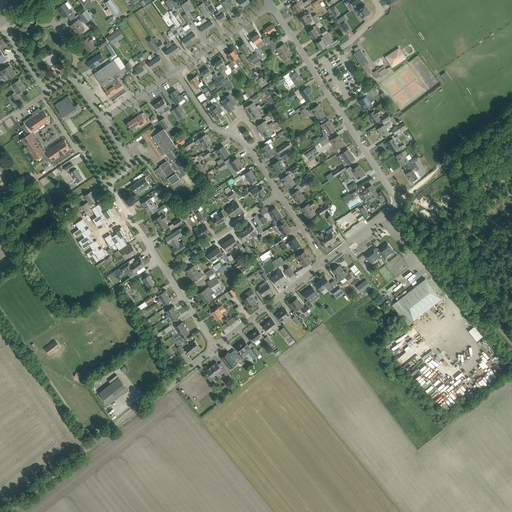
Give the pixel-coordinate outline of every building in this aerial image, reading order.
[(169,0),(166,0),(165,1),(170,9),(173,7),(169,0)] [(181,5),(187,13),(194,9),(188,0),(181,5)] [(220,0),(219,1),(226,11),(235,5),(231,0),(220,0)] [(295,0),(297,2),(292,6),(294,9),(294,10),(295,12),(296,12),(297,12),(301,9),(305,7),(307,9),(312,6),(308,0),(307,0),(303,3),(301,0),(295,0)] [(58,8),(62,12),(61,13),(64,17),(71,12),(69,9),(72,7),(68,1),(65,3),(64,3),(63,4),(62,3),(58,5),(59,7),(58,8)] [(114,15),(119,12),(113,3),(110,6),(107,1),(105,3),(114,15)] [(226,11),(219,1),(223,6),(217,10),(219,12),(215,14),(218,17),(217,17),(220,21),(227,17),(224,13),(226,11)] [(211,14),(203,3),(198,6),(206,17),(211,14)] [(206,6),(211,13),(216,10),(211,3),(206,6)] [(370,13),(365,4),(360,8),(358,6),(354,8),(356,11),(357,10),(362,18),(366,16),(366,17),(370,14),(369,13),(370,13)] [(77,10),(79,14),(86,9),(83,6),(77,10)] [(79,14),(86,23),(92,18),(86,9),(79,14),(80,14),(79,14)] [(310,15),(309,13),(308,11),(301,16),(302,16),(300,18),(304,24),(309,21),(309,22),(313,19),(315,22),(320,19),(316,14),(312,17),(311,15),(310,15)] [(171,19),(178,30),(182,27),(175,16),(171,19)] [(205,17),(202,19),(209,29),(214,25),(211,20),(208,22),(205,17)] [(202,19),(200,21),(202,23),(199,25),(204,33),(209,29),(202,19)] [(73,29),(77,35),(83,31),(86,29),(82,23),(81,24),(78,20),(71,26),(73,29)] [(340,23),(345,32),(350,29),(345,20),(340,23)] [(188,24),(183,28),(185,31),(192,41),(197,37),(188,24)] [(268,32),(269,34),(276,30),(272,24),(266,29),(264,31),(265,33),(268,32)] [(320,31),(316,25),(313,27),(314,28),(309,31),(313,38),(321,33),(323,35),(328,32),(325,28),(320,31)] [(170,29),(176,36),(179,34),(174,26),(170,29)] [(108,37),(112,44),(124,36),(120,30),(115,32),(112,33),(113,34),(108,37)] [(185,31),(182,33),(183,36),(181,37),(186,44),(192,41),(185,31)] [(320,38),(322,40),(316,43),(321,50),(330,44),(332,47),(339,42),(337,39),(334,41),(328,33),(320,38)] [(262,39),(261,38),(258,34),(251,38),(258,48),(265,43),(262,39)] [(82,42),(85,46),(86,47),(89,52),(94,47),(90,42),(94,39),(91,36),(88,38),(82,42)] [(153,39),(160,48),(164,45),(161,41),(160,42),(156,37),(153,39)] [(97,44),(100,49),(108,43),(105,38),(97,44)] [(149,43),(155,52),(159,49),(153,40),(149,43)] [(170,41),(168,43),(174,53),(180,49),(175,42),(172,44),(170,41)] [(174,53),(168,43),(166,44),(167,47),(168,49),(166,51),(169,56),(174,53)] [(249,49),(247,47),(244,43),(239,47),(243,53),(244,53),(246,56),(249,53),(247,50),(249,49)] [(271,48),(273,51),(276,49),(283,60),(286,59),(290,57),(290,56),(292,55),(284,43),(279,47),(276,44),(271,48)] [(354,54),(369,77),(370,76),(369,75),(372,73),(376,78),(379,76),(381,77),(388,72),(384,65),(373,72),(367,64),(369,62),(359,47),(358,46),(354,49),(356,52),(354,54)] [(399,47),(385,56),(392,67),(406,58),(399,47)] [(257,48),(254,50),(261,59),(264,57),(257,48)] [(230,58),(229,59),(233,65),(238,62),(239,65),(242,63),(240,60),(241,59),(237,53),(236,54),(233,51),(228,54),(230,58)] [(100,53),(87,62),(91,69),(105,60),(100,53)] [(153,53),(150,55),(157,65),(162,61),(159,55),(156,57),(155,55),(154,55),(153,53)] [(250,57),(256,65),(262,61),(256,53),(250,57)] [(150,55),(148,56),(150,59),(149,59),(151,61),(148,63),(152,68),(157,65),(150,55)] [(94,73),(110,97),(124,87),(117,77),(120,75),(118,72),(123,68),(116,58),(94,73)] [(221,59),(218,61),(217,60),(214,62),(215,63),(218,68),(221,72),(227,68),(221,59)] [(146,72),(141,64),(137,66),(137,67),(135,68),(137,71),(134,73),(136,76),(139,74),(140,76),(146,72)] [(2,76),(5,81),(9,79),(16,74),(15,73),(14,73),(12,69),(10,65),(1,71),(3,75),(2,76)] [(211,72),(208,68),(202,72),(205,76),(202,78),(206,84),(211,80),(210,78),(213,75),(211,72)] [(283,77),(278,81),(280,84),(286,80),(288,79),(292,85),(295,83),(297,86),(299,84),(303,81),(300,78),(296,72),(295,73),(290,76),(288,73),(289,72),(285,75),(283,76),(283,77)] [(441,75),(446,83),(451,80),(446,72),(441,75)] [(223,74),(219,77),(222,82),(225,86),(228,91),(234,87),(228,79),(226,80),(223,74)] [(195,86),(197,89),(204,84),(201,81),(200,82),(196,77),(190,80),(195,86)] [(10,86),(14,92),(15,91),(17,94),(26,89),(23,85),(23,86),(19,80),(10,86)] [(250,96),(253,93),(248,86),(245,88),(250,96)] [(303,90),(300,92),(301,92),(305,98),(307,101),(309,100),(313,97),(310,92),(307,87),(303,90)] [(378,93),(374,87),(368,92),(372,98),(378,93)] [(176,90),(171,93),(173,96),(171,98),(175,104),(183,98),(181,95),(180,96),(176,90)] [(18,98),(14,92),(10,95),(12,98),(10,99),(12,102),(18,98)] [(228,101),(222,104),(225,108),(226,108),(228,111),(235,107),(233,105),(236,103),(230,94),(225,97),(228,101)] [(69,118),(82,109),(79,104),(78,103),(75,105),(69,95),(55,105),(66,120),(66,119),(68,117),(69,118)] [(359,100),(360,100),(364,107),(365,109),(372,104),(366,96),(359,100)] [(223,110),(217,101),(214,97),(210,100),(213,105),(215,108),(210,111),(216,119),(222,115),(220,112),(223,110)] [(161,109),(167,105),(163,99),(154,104),(161,115),(164,113),(161,109)] [(245,107),(249,113),(260,106),(259,104),(256,106),(253,102),(245,107)] [(179,105),(173,109),(177,114),(179,117),(185,113),(179,105)] [(310,111),(312,115),(315,113),(319,119),(325,114),(321,109),(319,105),(310,111)] [(249,113),(253,119),(261,114),(258,110),(261,108),(260,106),(249,113)] [(299,114),(301,118),(308,113),(304,107),(300,110),(301,113),(299,114)] [(32,113),(33,115),(23,122),(24,124),(22,125),(28,134),(21,139),(35,160),(42,155),(46,162),(49,160),(52,164),(62,157),(63,159),(70,154),(68,151),(70,149),(66,142),(65,140),(65,141),(64,139),(44,153),(31,133),(50,120),(50,119),(50,118),(49,116),(48,117),(44,110),(41,112),(39,108),(32,113)] [(368,114),(374,123),(380,119),(377,114),(381,112),(379,108),(375,111),(375,110),(368,114)] [(383,122),(383,121),(389,117),(390,117),(388,113),(381,118),(383,122)] [(127,123),(131,128),(139,123),(140,126),(147,122),(141,114),(135,118),(127,123)] [(170,125),(165,117),(159,121),(165,129),(170,125)] [(383,121),(385,124),(384,125),(384,124),(378,129),(380,132),(384,137),(384,136),(385,137),(387,136),(387,135),(390,133),(386,127),(390,124),(390,123),(392,122),(389,117),(383,121)] [(321,125),(323,129),(325,127),(329,133),(335,129),(329,120),(321,125)] [(257,126),(261,132),(272,125),(271,122),(268,125),(265,121),(257,126)] [(404,122),(392,130),(395,134),(398,132),(407,127),(407,126),(404,122)] [(261,132),(265,138),(273,133),(270,129),(273,126),(272,125),(261,132)] [(158,132),(155,127),(150,130),(150,129),(142,134),(146,140),(148,139),(156,150),(158,149),(163,157),(164,156),(165,157),(172,151),(171,150),(176,146),(164,128),(158,132)] [(197,140),(199,143),(201,142),(205,148),(212,143),(206,134),(197,140)] [(316,145),(320,142),(327,137),(325,134),(320,138),(319,136),(313,140),(316,145)] [(333,139),(336,144),(334,145),(336,149),(345,144),(339,135),(333,139)] [(320,142),(322,146),(330,141),(327,137),(320,142)] [(386,142),(389,146),(390,147),(392,152),(395,150),(397,153),(404,148),(402,145),(399,147),(393,138),(386,142)] [(175,143),(178,148),(184,143),(181,139),(179,140),(179,139),(176,141),(176,142),(175,143)] [(186,143),(188,147),(195,143),(192,139),(186,143)] [(286,149),(291,145),(289,142),(283,145),(277,149),(279,153),(286,149)] [(261,148),(268,157),(276,152),(274,148),(272,150),(268,144),(261,148)] [(216,150),(222,159),(229,154),(227,151),(226,150),(226,149),(223,145),(216,150)] [(315,146),(305,153),(307,157),(310,155),(309,154),(313,151),(314,152),(318,150),(315,146)] [(341,154),(348,164),(355,159),(352,154),(351,155),(347,150),(348,149),(341,154)] [(396,156),(400,161),(399,162),(402,166),(406,163),(408,166),(418,160),(416,156),(411,159),(412,159),(409,161),(405,155),(407,154),(405,150),(396,156)] [(169,180),(175,188),(183,182),(180,178),(187,174),(172,151),(165,157),(167,161),(159,166),(160,167),(155,170),(164,184),(169,180)] [(230,162),(230,163),(228,165),(230,169),(231,169),(232,169),(233,169),(234,169),(236,172),(243,167),(240,162),(239,162),(238,161),(239,161),(237,158),(230,162)] [(279,161),(273,165),(275,168),(276,169),(278,173),(285,169),(281,163),(279,160),(279,161)] [(196,165),(203,175),(207,172),(200,162),(196,165)] [(69,169),(77,182),(83,178),(76,168),(75,169),(74,166),(72,163),(65,168),(67,171),(69,169)] [(410,168),(406,170),(408,173),(407,173),(412,181),(418,178),(420,176),(417,172),(415,173),(413,171),(416,169),(417,170),(420,168),(417,163),(410,168)] [(332,173),(335,177),(346,169),(344,165),(332,173)] [(352,170),(349,172),(351,176),(352,175),(355,180),(364,174),(360,169),(361,168),(359,165),(352,170)] [(245,174),(250,183),(257,179),(254,175),(253,175),(253,174),(253,173),(251,170),(245,174)] [(282,179),(288,188),(295,184),(288,174),(282,179)] [(131,186),(135,193),(149,184),(144,177),(138,181),(139,183),(136,185),(135,184),(131,186)] [(348,186),(350,190),(357,185),(355,182),(348,186)] [(366,189),(361,192),(358,187),(349,193),(353,199),(360,194),(365,202),(369,199),(370,200),(372,200),(374,199),(374,197),(374,196),(377,194),(375,190),(374,190),(372,185),(366,189)] [(224,191),(230,199),(235,195),(230,187),(224,191)] [(257,187),(251,190),(255,196),(258,202),(259,202),(261,200),(260,198),(265,195),(264,194),(266,192),(263,188),(259,190),(257,187)] [(292,194),(294,197),(295,197),(296,198),(295,199),(298,203),(305,199),(299,189),(292,194)] [(82,206),(85,212),(91,209),(89,206),(97,200),(91,191),(85,196),(88,202),(82,206)] [(142,203),(143,203),(148,210),(147,210),(150,214),(159,208),(157,205),(154,206),(149,199),(142,203)] [(242,209),(239,205),(236,201),(232,203),(234,205),(227,209),(232,216),(236,213),(236,212),(237,212),(238,212),(242,209)] [(301,208),(308,218),(315,213),(311,206),(315,204),(313,201),(305,206),(301,208)] [(105,211),(100,203),(96,206),(104,218),(107,217),(108,219),(114,216),(109,208),(105,211)] [(318,211),(321,214),(330,208),(328,205),(318,211)] [(101,220),(104,218),(96,206),(92,208),(97,216),(92,219),(97,227),(103,223),(101,220)] [(281,216),(276,208),(269,212),(274,219),(275,220),(279,218),(281,216)] [(361,210),(365,217),(366,217),(368,219),(371,217),(369,215),(370,215),(369,214),(369,215),(367,212),(367,213),(364,215),(361,210)] [(221,211),(218,214),(216,211),(211,215),(213,219),(212,219),(217,225),(223,221),(223,222),(227,219),(221,211)] [(154,220),(159,226),(158,227),(161,231),(163,230),(163,231),(164,230),(169,226),(165,220),(168,218),(165,214),(154,220)] [(257,214),(254,216),(256,220),(259,225),(260,225),(263,223),(262,223),(259,218),(257,214)] [(79,229),(73,233),(76,237),(82,233),(81,233),(86,230),(86,229),(85,227),(87,225),(83,218),(75,223),(79,229)] [(272,226),(274,229),(283,223),(281,220),(274,225),(272,226)] [(274,229),(277,233),(278,234),(279,234),(280,234),(282,233),(284,235),(291,231),(290,229),(289,229),(289,228),(285,222),(283,223),(274,229)] [(210,231),(207,227),(205,224),(199,229),(197,227),(194,229),(200,238),(207,233),(207,232),(208,232),(210,231)] [(251,225),(244,229),(250,239),(257,234),(251,225)] [(117,233),(115,235),(123,247),(127,245),(122,237),(126,234),(121,226),(116,230),(117,233)] [(326,232),(328,234),(324,237),(322,233),(319,235),(326,246),(336,239),(332,233),(335,230),(333,227),(326,232)] [(78,241),(81,245),(92,238),(90,235),(92,233),(89,228),(86,229),(86,230),(81,233),(82,233),(84,237),(78,241)] [(166,238),(169,243),(171,242),(172,244),(173,244),(176,249),(174,250),(176,254),(186,248),(182,242),(180,244),(176,238),(182,234),(179,229),(166,238)] [(250,239),(244,229),(238,234),(243,242),(250,238),(250,239)] [(119,250),(123,247),(115,235),(112,236),(110,234),(104,238),(109,245),(114,242),(119,250)] [(233,237),(228,241),(232,247),(238,243),(233,237)] [(289,242),(294,250),(301,246),(295,237),(289,242)] [(92,238),(81,245),(84,249),(90,245),(93,250),(98,247),(100,245),(97,240),(94,241),(92,238)] [(232,247),(228,241),(222,244),(227,251),(232,247)] [(364,256),(372,265),(381,258),(387,265),(389,263),(386,260),(395,252),(387,243),(379,249),(378,248),(376,248),(375,249),(374,248),(364,256)] [(120,249),(126,258),(129,255),(130,257),(136,252),(132,246),(127,249),(126,246),(127,245),(120,249)] [(99,259),(106,254),(102,248),(99,249),(98,247),(93,250),(87,254),(89,258),(95,254),(99,259)] [(220,255),(221,257),(223,255),(222,254),(223,254),(218,247),(213,251),(217,257),(220,255)] [(217,257),(213,251),(207,255),(212,261),(217,257)] [(297,256),(304,266),(311,261),(308,257),(308,258),(307,257),(308,256),(305,251),(297,256)] [(403,273),(399,268),(406,262),(402,257),(400,259),(397,256),(393,259),(396,262),(388,268),(397,279),(403,273)] [(122,273),(126,271),(129,275),(133,273),(145,265),(140,258),(135,262),(135,261),(131,264),(129,261),(122,265),(119,268),(122,273)] [(272,262),(276,268),(281,264),(277,258),(272,262)] [(241,269),(245,274),(254,267),(251,262),(241,269)] [(339,265),(333,270),(338,277),(337,278),(339,281),(341,279),(341,280),(345,277),(347,280),(352,276),(349,272),(349,273),(347,270),(344,272),(339,265)] [(188,269),(188,270),(187,270),(194,281),(203,275),(201,271),(199,273),(194,266),(189,269),(188,269)] [(357,266),(351,269),(356,277),(361,274),(357,266)] [(294,274),(289,267),(285,270),(290,276),(294,274)] [(205,273),(208,276),(214,272),(212,268),(205,273)] [(277,273),(271,277),(277,285),(281,282),(283,280),(283,281),(287,278),(280,269),(277,272),(277,273)] [(260,274),(265,281),(268,278),(264,272),(260,274)] [(131,281),(133,284),(143,277),(141,274),(131,281)] [(143,279),(149,287),(146,289),(148,291),(152,289),(150,286),(155,284),(149,275),(143,279)] [(410,285),(411,284),(406,276),(399,280),(404,289),(407,287),(406,286),(409,284),(410,285)] [(325,277),(316,284),(319,288),(321,291),(326,287),(331,293),(333,292),(335,295),(338,293),(342,289),(338,284),(334,288),(330,283),(325,277)] [(205,300),(207,302),(213,298),(212,295),(224,287),(218,278),(208,285),(212,290),(209,292),(207,288),(199,293),(204,300),(205,300)] [(398,299),(414,320),(441,298),(425,278),(398,299)] [(272,290),(269,286),(268,283),(259,289),(264,296),(267,293),(268,292),(269,292),(272,290)] [(308,290),(303,294),(306,297),(308,300),(309,299),(310,301),(317,295),(316,294),(317,293),(315,291),(312,287),(309,289),(309,290),(308,291),(308,290)] [(228,292),(232,297),(236,294),(232,289),(228,292)] [(255,295),(251,289),(244,293),(246,296),(243,298),(249,307),(256,302),(254,299),(253,299),(252,297),(255,295)] [(157,300),(158,302),(168,295),(166,293),(167,292),(166,290),(158,295),(159,298),(157,300)] [(158,302),(159,304),(162,302),(164,305),(172,299),(171,297),(170,298),(168,295),(158,302)] [(302,306),(300,303),(297,299),(296,300),(295,301),(294,301),(290,304),(296,311),(302,306)] [(225,310),(222,305),(215,310),(214,309),(212,309),(211,309),(211,310),(210,310),(210,311),(209,312),(210,313),(210,314),(211,315),(213,315),(214,315),(217,319),(223,315),(221,313),(225,310)] [(302,310),(308,317),(311,314),(309,313),(312,311),(308,305),(302,310)] [(330,315),(334,312),(328,305),(325,308),(330,315)] [(165,316),(166,318),(176,311),(175,308),(174,306),(166,311),(168,314),(165,316)] [(291,315),(285,308),(277,314),(282,321),(287,317),(288,317),(291,315)] [(176,311),(166,318),(168,319),(170,318),(172,320),(180,315),(179,313),(178,313),(176,311)] [(420,332),(426,327),(419,317),(413,322),(420,332)] [(386,324),(388,327),(396,321),(393,318),(386,324)] [(279,327),(276,323),(272,319),(271,321),(270,320),(266,323),(267,324),(264,326),(269,333),(276,328),(276,329),(279,327)] [(173,329),(176,334),(186,327),(182,322),(175,326),(174,323),(171,325),(170,325),(164,329),(167,333),(173,329)] [(477,323),(468,330),(476,341),(485,334),(477,323)] [(186,327),(176,334),(172,336),(175,341),(176,340),(178,345),(182,342),(185,340),(183,337),(190,332),(186,327)] [(288,334),(283,328),(280,331),(284,337),(288,334)] [(412,337),(417,333),(413,328),(408,332),(412,337)] [(263,336),(261,333),(258,329),(249,336),(254,342),(263,336)] [(422,331),(410,342),(412,344),(425,333),(423,330),(422,331)] [(272,341),(268,335),(264,338),(269,344),(272,341)] [(389,350),(399,343),(396,339),(386,345),(389,350)] [(45,348),(50,354),(61,346),(56,340),(45,348)] [(240,345),(237,347),(240,351),(241,353),(242,353),(244,356),(249,353),(252,357),(253,359),(255,358),(257,356),(252,349),(250,347),(248,345),(247,344),(244,340),(241,342),(241,343),(240,345)] [(185,348),(190,354),(194,351),(193,351),(195,350),(199,347),(194,341),(185,348)] [(429,341),(415,352),(418,355),(415,358),(416,360),(419,357),(421,359),(427,355),(425,352),(428,350),(426,347),(431,343),(429,341)] [(165,350),(170,356),(174,353),(170,346),(165,350)] [(254,347),(252,349),(257,356),(260,354),(254,347)] [(226,354),(221,357),(230,369),(238,363),(236,361),(240,358),(238,355),(233,358),(230,353),(227,355),(226,354)] [(502,359),(502,358),(498,354),(493,358),(500,367),(506,363),(502,359)] [(212,365),(211,366),(216,371),(217,373),(219,375),(222,372),(223,371),(223,372),(228,377),(231,374),(227,369),(224,366),(222,368),(219,364),(216,362),(214,363),(213,363),(212,364),(212,365)] [(211,366),(206,370),(211,376),(209,379),(211,381),(216,378),(214,375),(217,373),(216,371),(211,366)] [(129,390),(117,375),(109,381),(111,383),(99,392),(109,404),(124,392),(125,393),(129,390)]
